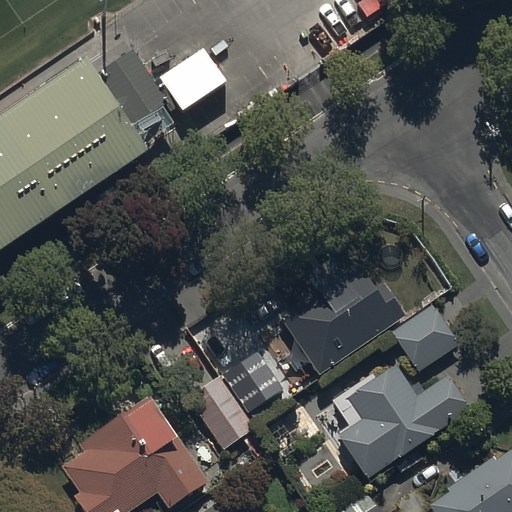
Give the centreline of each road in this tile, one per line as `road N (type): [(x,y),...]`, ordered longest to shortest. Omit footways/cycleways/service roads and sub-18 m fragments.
road 1 (residential): [(0,381),(404,107)]
road 2 (residential): [(404,107),(511,264)]
road 3 (residential): [(404,107),(511,35)]
